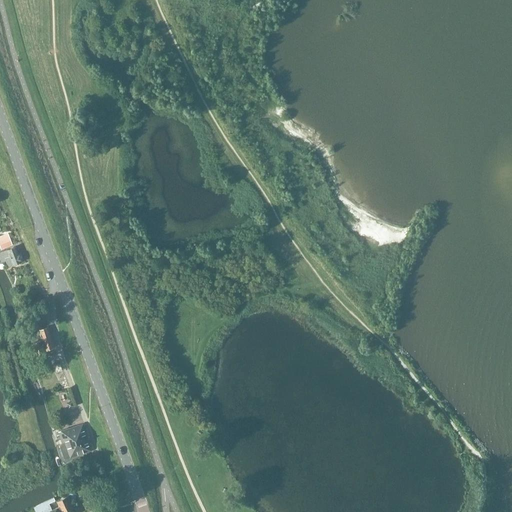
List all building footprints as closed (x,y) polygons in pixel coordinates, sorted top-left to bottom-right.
[(8,234),(0,237),(0,246),(2,250),(13,245),(8,234)] [(16,247),(2,252),(0,252),(0,258),(1,263),(6,261),(8,268),(10,267),(24,261),(21,253),(18,254),(16,247)] [(46,350),(54,347),(48,328),(39,330),(43,340),(32,343),(36,357),(47,353),(46,350)] [(47,368),(37,371),(39,378),(49,375),(47,368)] [(65,459),(80,454),(91,450),(83,424),(58,432),(62,444),(60,445),(65,459)] [(33,508),(35,511),(73,511),(66,497),(56,502),(59,507),(51,510),(48,503),(54,501),(53,498),(42,503),(33,508)]
